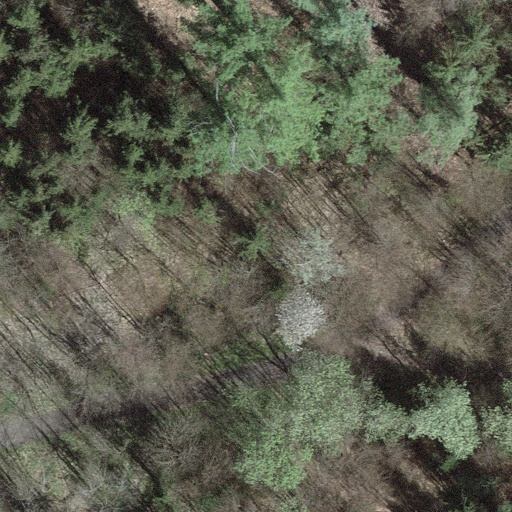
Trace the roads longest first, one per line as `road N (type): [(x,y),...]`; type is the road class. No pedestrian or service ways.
road 1 (track): [(356,352),(246,393),(0,428)]
road 2 (track): [(511,375),(356,352)]
